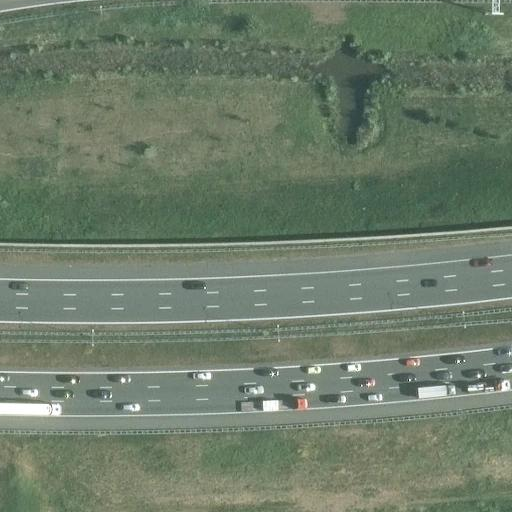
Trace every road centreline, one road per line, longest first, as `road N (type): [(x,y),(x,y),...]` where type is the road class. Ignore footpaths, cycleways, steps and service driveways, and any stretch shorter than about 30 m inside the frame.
road 1 (motorway): [(0,396),(165,397),(511,370)]
road 2 (motorway): [(511,279),(363,295),(0,302)]
